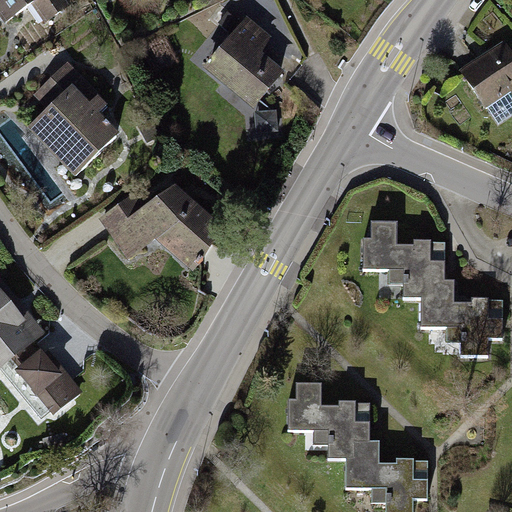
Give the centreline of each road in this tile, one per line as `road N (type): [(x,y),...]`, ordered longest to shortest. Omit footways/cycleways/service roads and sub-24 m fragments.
road 1 (secondary): [(196,391),(347,131)]
road 2 (residential): [(196,391),(117,341),(0,216)]
road 3 (residential): [(347,131),(511,199)]
road 4 (residential): [(16,511),(68,496),(171,442)]
road 5 (secondary): [(347,131),(436,0)]
